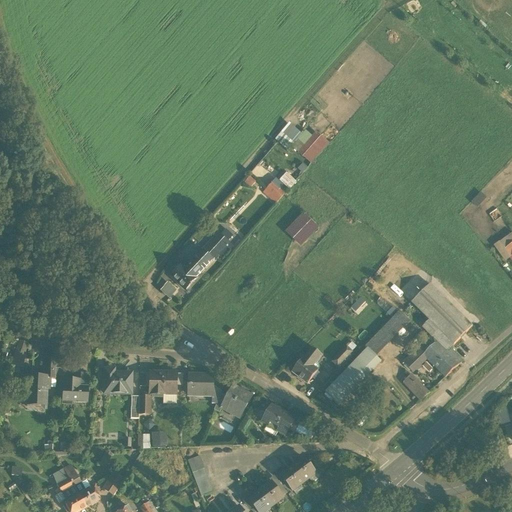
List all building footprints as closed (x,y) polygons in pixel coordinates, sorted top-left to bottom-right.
[(311,165),(330,144),(316,131),(312,136),(306,131),(302,135),(292,126),(278,142),(288,151),(291,147),(311,165)] [(308,168),(303,164),(298,170),(303,174),(308,168)] [(286,173),(279,181),(284,185),(289,190),(297,182),(286,173)] [(250,176),(244,182),(251,188),(256,182),(250,176)] [(272,183),(273,184),(280,190),(284,185),(279,181),(276,178),(272,183)] [(279,201),(285,195),(280,190),(273,184),(267,190),(279,201)] [(279,201),(267,190),(264,194),(276,205),(279,201)] [(478,207),(487,198),(481,192),(473,202),(478,207)] [(303,214),(284,234),(299,248),(318,229),(303,214)] [(223,231),(220,234),(219,234),(203,251),(214,260),(218,256),(221,259),(224,255),(221,252),(229,243),(234,237),(226,230),(224,231),(223,231)] [(505,262),(510,259),(509,257),(509,258),(503,250),(511,244),(511,233),(494,246),(505,262)] [(221,252),(224,255),(233,246),(229,243),(221,252)] [(511,244),(503,250),(509,258),(509,257),(511,255),(511,244)] [(187,268),(197,278),(214,260),(203,251),(189,266),(187,268)] [(187,268),(189,266),(185,262),(171,277),(185,290),(197,278),(187,268)] [(169,299),(176,291),(167,282),(159,291),(169,299)] [(438,344),(447,353),(450,350),(472,327),(430,285),(411,303),(429,321),(422,328),(438,344)] [(368,350),(374,356),(408,321),(399,313),(365,348),(368,350)] [(403,363),(412,373),(416,369),(417,370),(421,367),(419,366),(426,360),(424,357),(437,344),(430,337),(403,363)] [(35,345),(36,342),(31,340),(28,351),(38,354),(40,347),(35,345)] [(28,343),(19,341),(15,354),(24,357),(28,343)] [(426,360),(445,378),(462,362),(450,350),(447,353),(438,344),(437,344),(424,357),(426,360)] [(332,362),(337,367),(352,352),(346,347),(332,362)] [(312,349),(303,361),(311,367),(318,358),(320,359),(322,357),(321,356),(320,358),(312,352),(314,350),(312,349)] [(359,359),(372,371),(381,362),(374,356),(368,350),(359,359)] [(24,357),(15,354),(12,366),(22,369),(25,357),(24,357)] [(56,356),(56,360),(55,369),(63,369),(64,357),(56,356)] [(311,367),(313,368),(320,359),(318,358),(311,367)] [(326,393),(339,405),(372,371),(359,359),(326,393)] [(55,371),(55,369),(56,360),(45,360),(44,371),(55,371)] [(313,368),(311,367),(303,361),(293,374),(307,385),(317,372),(313,368)] [(48,379),(55,379),(55,376),(55,371),(44,371),(44,370),(44,378),(48,378),(48,379)] [(119,395),(129,395),(129,375),(113,375),(113,371),(104,370),(103,390),(119,391),(119,395)] [(162,395),(177,395),(177,386),(177,374),(149,374),(149,395),(162,395)] [(403,383),(421,402),(429,394),(411,375),(403,383)] [(212,396),(213,396),(213,392),(213,376),(189,376),(189,396),(212,396)] [(26,387),(26,402),(44,403),(44,406),(45,407),(46,389),(48,389),(48,379),(48,378),(44,378),(26,377),(26,379),(22,379),(21,387),(26,387)] [(70,403),(86,404),(87,388),(80,388),(72,387),(73,381),(63,380),(62,400),(70,400),(70,403)] [(239,390),(239,391),(237,393),(232,390),(227,399),(223,407),(241,417),(252,398),(246,395),(247,394),(239,390)] [(212,405),(217,405),(221,395),(222,392),(213,392),(213,396),(212,396),(212,405)] [(177,395),(162,395),(162,405),(176,405),(177,395)] [(227,399),(221,395),(217,405),(214,411),(220,414),(223,407),(227,399)] [(130,408),(139,408),(139,398),(129,397),(129,408),(130,408)] [(138,415),(149,416),(150,398),(139,397),(139,398),(139,408),(138,415)] [(263,424),(285,436),(294,421),(272,407),(267,415),(263,423),(263,424)] [(504,426),(505,427),(511,426),(506,409),(505,407),(498,412),(501,427),(504,426)] [(139,408),(130,408),(130,420),(138,420),(138,415),(139,408)] [(254,421),(262,426),(263,424),(263,423),(267,415),(260,411),(254,421)] [(151,433),(151,448),(165,447),(165,433),(151,433)] [(149,435),(142,435),(142,450),(150,450),(149,435)] [(112,454),(105,451),(100,462),(107,465),(112,454)] [(310,460),(318,470),(323,466),(315,456),(310,460)] [(188,461),(191,467),(202,463),(199,457),(188,461)] [(304,459),(293,468),(304,483),(309,479),(308,478),(314,473),(304,459)] [(204,469),(202,463),(191,467),(193,473),(204,469)] [(66,475),(73,471),(70,465),(63,469),(63,470),(66,475)] [(300,486),(304,483),(293,468),(282,476),(293,490),(298,485),(300,486)] [(206,475),(204,469),(193,473),(195,479),(206,475)] [(57,487),(69,480),(66,475),(63,470),(53,476),(57,487)] [(73,471),(66,475),(69,480),(73,486),(80,483),(73,471)] [(319,479),(314,473),(308,478),(309,479),(313,484),(319,479)] [(103,489),(113,496),(123,481),(113,474),(103,489)] [(209,481),(206,475),(195,479),(197,485),(209,481)] [(285,490),(275,477),(270,481),(272,483),(273,483),(281,494),(285,490)] [(86,479),(80,483),(85,491),(91,487),(86,479)] [(61,493),(73,486),(69,480),(57,487),(58,488),(61,493)] [(211,486),(209,481),(197,485),(199,491),(211,486)] [(73,486),(78,495),(85,491),(80,483),(73,486)] [(272,483),(261,492),(272,507),(277,503),(276,501),(283,496),(281,494),(273,483),(272,483)] [(302,490),(300,486),(298,485),(293,490),(296,495),(302,490)] [(78,495),(73,486),(61,493),(66,501),(78,495)] [(213,493),(211,486),(199,491),(202,497),(212,493),(213,493)] [(91,487),(85,491),(78,495),(85,508),(99,500),(96,495),(92,487),(91,487)] [(63,502),(64,503),(66,501),(61,493),(58,488),(52,494),(58,504),(63,502)] [(266,511),(272,507),(261,492),(249,501),(254,508),(257,511),(261,511),(265,509),(266,511)] [(78,511),(85,508),(78,495),(66,501),(64,503),(66,506),(63,507),(65,511),(68,511),(69,511),(78,511)] [(243,502),(250,511),(254,508),(249,501),(247,499),(243,502)] [(150,501),(145,504),(150,510),(154,508),(150,501)]
